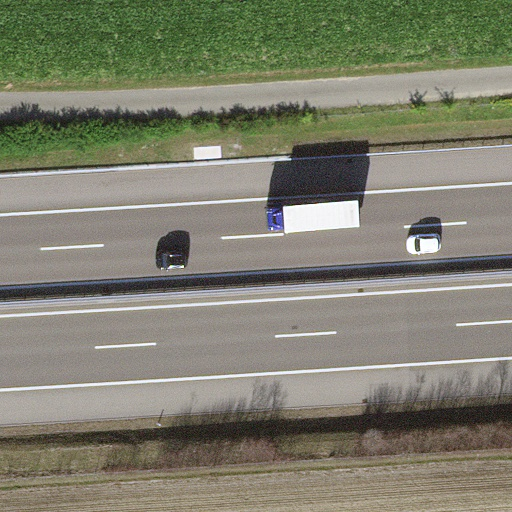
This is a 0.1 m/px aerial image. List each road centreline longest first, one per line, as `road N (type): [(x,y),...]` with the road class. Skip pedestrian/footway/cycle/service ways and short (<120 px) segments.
road 1 (motorway): [(0,354),(511,320)]
road 2 (motorway): [(511,220),(0,252)]
road 3 (track): [(511,84),(0,109)]
